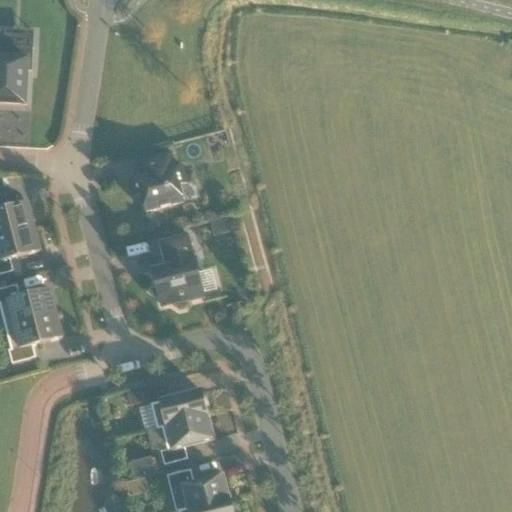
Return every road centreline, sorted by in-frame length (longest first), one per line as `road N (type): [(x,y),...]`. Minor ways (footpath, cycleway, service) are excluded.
road 1 (unclassified): [(287,511),(244,355),(205,345),(122,364)]
road 2 (residential): [(122,364),(60,383),(37,406),(19,511)]
road 3 (unclassified): [(122,364),(72,172)]
road 4 (unclassified): [(72,172),(104,0)]
